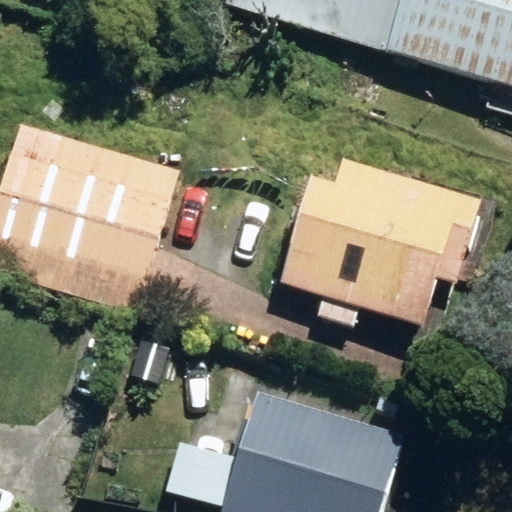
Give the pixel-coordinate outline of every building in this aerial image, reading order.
[(511,0),(236,0),(235,6),(511,85),(511,0)] [(334,92),(386,110),(399,70),(347,53),(334,92)] [(0,211),(0,275),(143,318),(187,174),(27,125),(0,211)] [(367,307),(436,326),(452,273),(471,280),(495,202),(353,158),(346,184),(322,176),(291,282),(332,295),(326,314),(362,325),(367,307)] [(393,511),(415,438),(270,395),(249,465),(186,447),(167,511),(393,511)]
